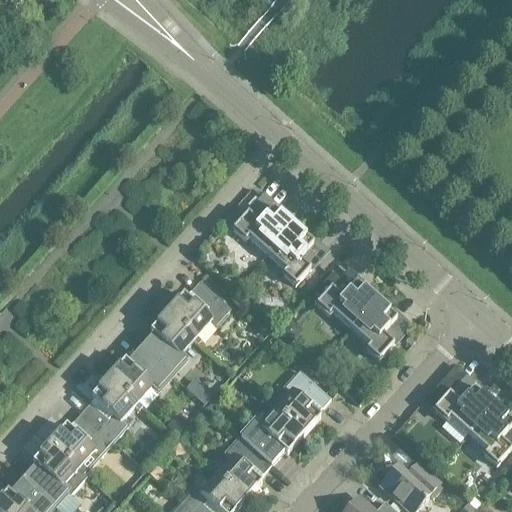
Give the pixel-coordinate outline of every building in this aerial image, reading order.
[(248,241),(267,257),(292,229),(273,211),(275,208),(264,198),(232,233),(245,244),(248,241)] [(312,246),(292,229),(267,257),(285,274),(282,278),(295,289),(326,254),(315,244),(312,246)] [(332,316),(350,332),(376,304),(356,286),(359,283),(347,273),(316,308),(328,319),(332,316)] [(183,298),(166,316),(199,345),(200,343),(196,340),(210,324),(216,329),(230,313),(199,285),(186,300),(183,298)] [(396,321),(376,304),(350,332),(369,349),(366,353),(378,364),(410,329),(398,319),(396,321)] [(199,345),(166,316),(149,335),(152,337),(140,351),(171,379),(184,364),(179,359),(193,344),(197,347),(199,345)] [(410,349),(415,344),(409,339),(404,344),(410,349)] [(171,379),(140,351),(127,366),(124,363),(107,382),(140,411),(142,409),(138,405),(151,390),(157,395),(171,379)] [(272,408),(271,410),(303,439),(320,420),(317,418),(330,403),(299,375),(285,391),(290,396),(276,411),(272,408)] [(449,421),(468,438),(494,409),(474,392),(476,389),(465,378),(433,413),(446,425),(449,421)] [(140,411),(107,382),(91,400),(94,403),(81,417),(112,445),(126,429),(120,425),(134,409),(138,413),(140,411)] [(511,425),(494,409),(468,438),(486,455),(483,458),(496,470),(511,451),(511,425)] [(254,426),(240,441),(271,469),(284,455),(287,458),(303,439),(271,410),(269,412),(273,415),(259,431),(254,426)] [(215,420),(207,413),(200,421),(203,424),(212,423),(215,420)] [(112,445),(81,417),(68,431),(65,428),(49,447),(81,476),(83,474),(79,471),(93,455),(98,460),(112,445)] [(161,430),(174,441),(185,428),(180,423),(165,424),(161,430)] [(178,445),(186,452),(189,449),(189,440),(185,437),(178,445)] [(214,473),(212,475),(245,504),(261,486),(258,483),(271,469),(240,441),(226,457),(232,462),(218,477),(214,473)] [(178,445),(170,454),(173,458),(183,457),(186,453),(186,452),(178,445)] [(81,476),(49,447),(32,466),(35,468),(22,483),(53,510),(67,495),(61,490),(75,475),(79,478),(81,476)] [(134,482),(143,473),(136,467),(127,476),(134,482)] [(433,501),(442,491),(417,468),(407,478),(397,470),(380,489),(405,511),(417,511),(430,499),(433,501)] [(161,472),(157,469),(149,478),(158,486),(161,482),(161,472)] [(195,491),(181,507),(187,511),(237,511),(245,504),(212,475),(210,477),(214,481),(200,496),(195,491)] [(51,511),(53,510),(22,483),(10,497),(7,494),(0,501),(0,511),(51,511)] [(473,511),(477,511),(481,507),(473,500),(467,506),(473,511)] [(119,511),(117,511),(129,511),(134,507),(127,501),(119,511)] [(391,511),(384,505),(377,511),(371,511),(361,503),(352,511),(391,511)]
